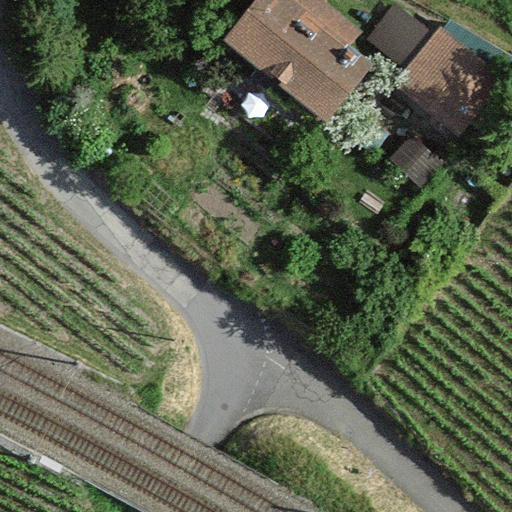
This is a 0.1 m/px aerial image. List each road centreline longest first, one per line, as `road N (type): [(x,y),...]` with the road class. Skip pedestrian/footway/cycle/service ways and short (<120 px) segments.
road 1 (unclassified): [(225,331),(190,286),(43,161),(0,68)]
road 2 (unclassified): [(163,511),(235,382),(225,331)]
road 3 (track): [(330,406),(452,511)]
road 4 (unclassified): [(225,331),(330,406)]
